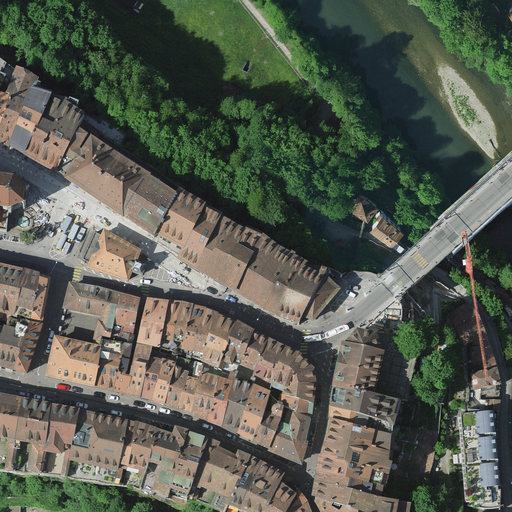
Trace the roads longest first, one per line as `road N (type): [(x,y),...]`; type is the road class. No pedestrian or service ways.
road 1 (residential): [(32,385),(195,425),(301,477),(320,416),(320,336)]
road 2 (residential): [(510,511),(505,375),(487,320),(409,251),(337,224),(307,198)]
road 3 (track): [(307,198),(216,135),(56,0)]
road 4 (unclassified): [(212,296),(0,148)]
road 5 (unclassified): [(511,181),(438,249),(511,307)]
road 6 (residential): [(62,267),(32,385)]
